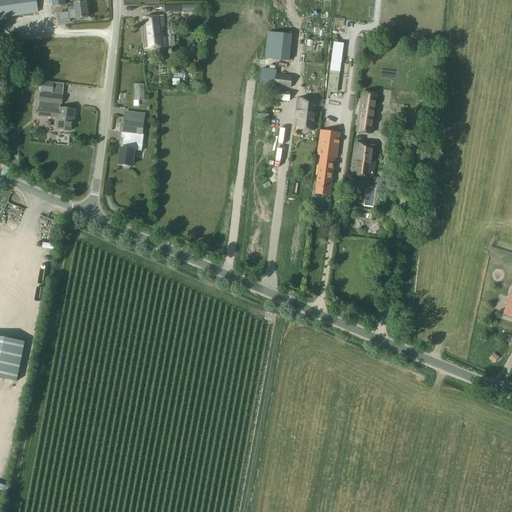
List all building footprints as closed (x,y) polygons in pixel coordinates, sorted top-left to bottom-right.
[(0,0),(0,18),(38,13),(36,0),(0,0)] [(262,0),(261,24),(269,25),(270,0),(262,0)] [(67,5),(68,12),(69,20),(88,18),(86,1),(74,3),(74,4),(67,5)] [(163,16),(142,18),(145,49),(166,48),(165,37),(163,38),(163,29),(164,28),(163,16)] [(265,59),(289,62),(292,35),(268,32),(265,59)] [(237,61),(220,59),(217,85),(235,87),(237,61)] [(274,70),(262,68),(261,84),(275,85),(273,100),(289,102),(291,92),(285,91),(285,88),(291,88),(292,76),(274,74),(274,70)] [(42,81),(41,92),(52,93),(53,93),(54,83),(54,82),(42,81)] [(145,84),(134,84),(135,100),(145,100),(145,84)] [(379,94),(362,92),(356,132),(373,135),(379,94)] [(58,118),(56,129),(70,131),(72,118),(74,119),(75,110),(60,108),(60,104),(62,104),(63,95),(40,93),(38,116),(58,118)] [(319,101),(297,99),(294,129),(316,131),(319,101)] [(119,164),(132,166),(133,150),(141,151),(141,152),(143,134),(142,134),(144,120),(124,117),(122,132),(121,133),(120,137),(122,139),(119,164)] [(340,133),(321,131),(317,155),(321,156),(316,194),(329,196),(335,158),(337,158),(340,133)] [(377,146),(355,143),(351,176),(372,179),(377,146)] [(511,289),(503,314),(511,317),(511,289)] [(25,342),(0,336),(0,377),(17,381),(25,342)]
